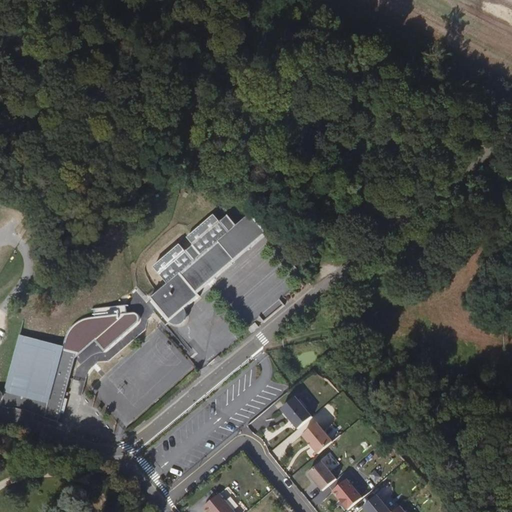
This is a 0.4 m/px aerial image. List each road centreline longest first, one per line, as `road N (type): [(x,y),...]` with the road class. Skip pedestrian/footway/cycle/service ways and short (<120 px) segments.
road 1 (unclassified): [(116,457),(511,132)]
road 2 (residential): [(163,510),(233,444),(247,444),(303,511)]
road 3 (unclassified): [(0,409),(28,412),(116,457)]
